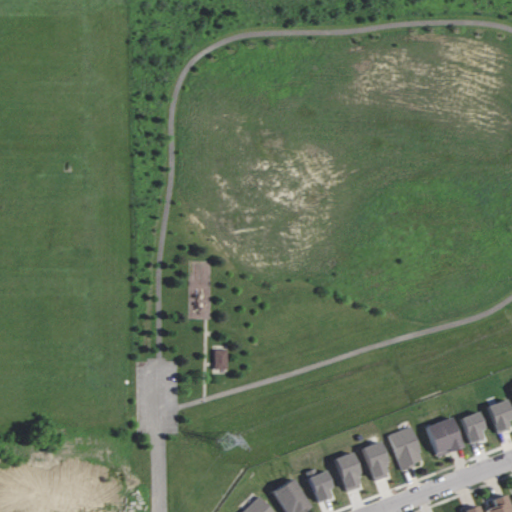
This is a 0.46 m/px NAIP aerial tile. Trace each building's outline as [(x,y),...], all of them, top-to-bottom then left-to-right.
[(210,350),(223,349),(223,368),(210,368),(210,350)] [(511,415),(506,417),(509,425),(508,425),(508,427),(497,431),(485,404),(505,396),(511,415)] [(484,427),(479,429),(482,436),(469,442),(459,415),(477,408),(484,427)] [(460,445),(435,455),(424,425),(449,416),(460,445)] [(418,450),(416,451),(419,459),(412,462),(413,464),(399,469),(386,434),(409,425),(418,450)] [(386,464),(376,437),(352,447),(363,476),(380,470),(379,467),(386,464)] [(360,474),(355,476),(359,484),(344,490),(331,456),(350,449),(360,474)] [(315,471),(323,468),(330,486),(326,487),(329,496),(317,501),(304,470),(313,466),(315,471)] [(309,506),(299,511),(297,511),(296,510),(292,511),(285,511),(271,490),(291,477),(309,506)] [(510,511),(485,511),(484,507),(493,504),(490,497),(503,492),(510,511)] [(272,511),(240,511),(239,511),(255,495),(272,511)] [(472,511),(468,503),(455,509),(456,511),(472,511)]
